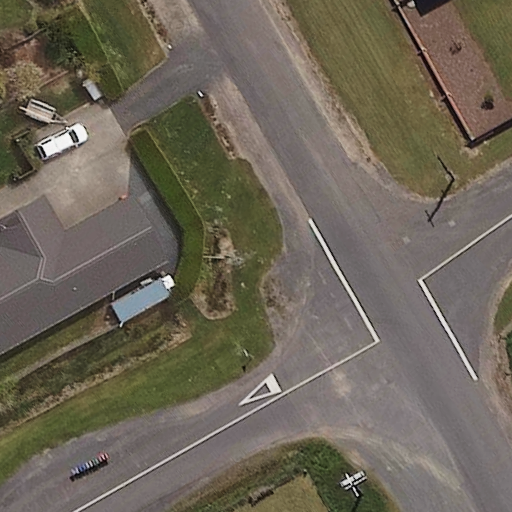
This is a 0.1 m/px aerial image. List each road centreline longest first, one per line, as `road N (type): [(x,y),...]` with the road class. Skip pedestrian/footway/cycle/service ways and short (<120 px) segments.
road 1 (residential): [(403,304),(377,340),(79,511)]
road 2 (residential): [(227,0),(403,304)]
road 3 (residential): [(403,304),(511,499)]
road 4 (residential): [(511,216),(422,280),(403,304)]
